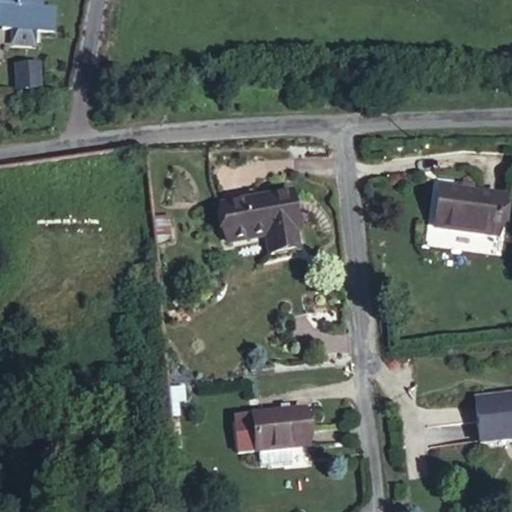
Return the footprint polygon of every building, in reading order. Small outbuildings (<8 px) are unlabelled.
[(46,0),(12,0),(11,31),(44,34),(46,12),(46,0)] [(46,12),(44,34),(58,35),(60,13),(46,12)] [(14,69),(16,96),(43,94),(41,67),(14,69)] [(293,228),(305,226),(297,189),(225,203),(232,240),(269,233),(274,253),(297,248),(293,228)] [(491,212),(430,202),(424,243),(485,253),(491,212)] [(309,246),(305,226),(293,228),(297,248),(309,246)] [(511,392),(484,396),(489,440),(511,436),(511,392)] [(288,415),(300,414),(299,406),(288,407),(288,415)] [(299,449),(315,447),(312,412),(300,414),(288,415),(260,418),(264,453),(299,449)] [(264,453),(260,418),(241,420),(245,455),(264,453)] [(301,465),(299,449),(264,453),(267,469),(301,465)]
